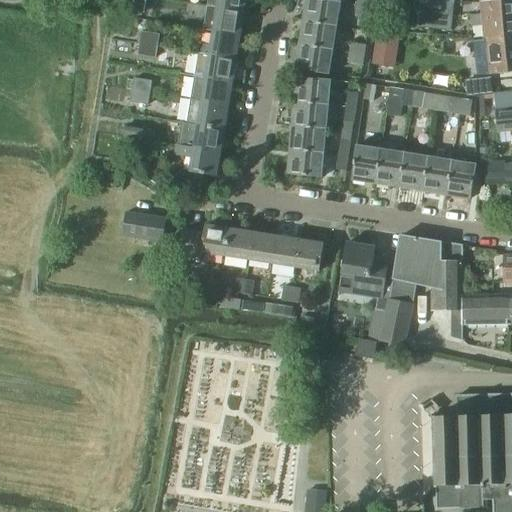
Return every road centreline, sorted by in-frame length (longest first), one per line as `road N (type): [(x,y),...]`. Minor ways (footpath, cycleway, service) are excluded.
road 1 (track): [(95,497),(115,467),(119,431),(29,306),(44,189),(77,156),(98,31),(88,0)]
road 2 (residential): [(278,0),(245,198),(511,235)]
